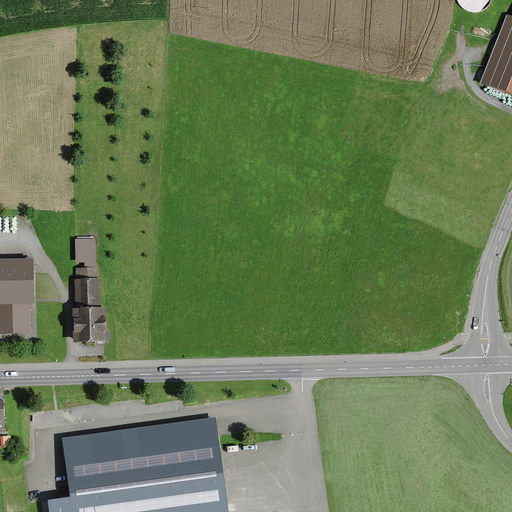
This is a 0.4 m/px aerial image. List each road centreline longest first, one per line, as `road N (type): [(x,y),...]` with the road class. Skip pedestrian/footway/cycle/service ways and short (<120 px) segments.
road 1 (secondary): [(484,364),(0,378)]
road 2 (unknown): [(305,402),(52,426),(44,438),(48,487)]
road 3 (tertiary): [(511,207),(486,282),(484,364)]
